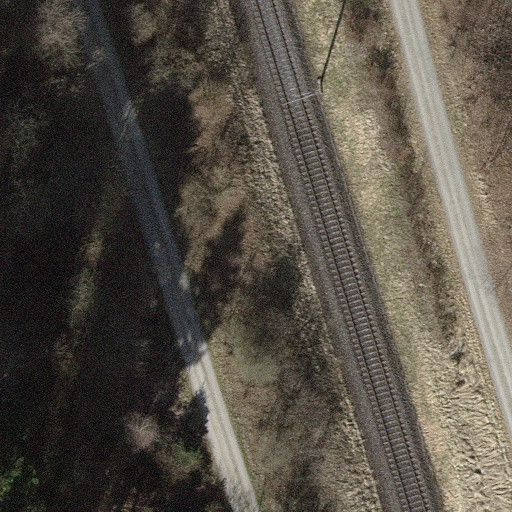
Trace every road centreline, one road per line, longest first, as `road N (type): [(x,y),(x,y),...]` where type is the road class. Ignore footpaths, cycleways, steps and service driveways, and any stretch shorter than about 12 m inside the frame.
road 1 (track): [(75,0),(245,511)]
road 2 (track): [(410,0),(511,371)]
